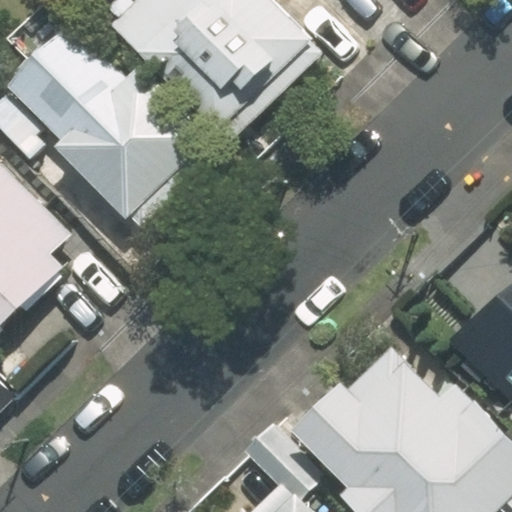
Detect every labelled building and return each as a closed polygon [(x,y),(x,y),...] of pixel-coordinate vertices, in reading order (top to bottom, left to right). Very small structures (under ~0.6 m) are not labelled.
[(325,51),(274,0),(121,0),(103,19),(228,146),(325,51)] [(83,18),(0,98),(0,127),(39,168),(55,152),(125,224),(206,145),(83,18)] [(75,236),(0,156),(0,338),(69,274),(53,256),(75,236)] [(511,291),(453,353),(511,409),(511,407),(511,291)] [(395,348),(302,433),(353,488),(341,499),(352,511),(509,511),(511,511),(511,440),(460,384),(443,399),(395,348)] [(0,417),(15,401),(0,387),(0,417)] [(256,511),(311,511),(284,484),(256,511)]
